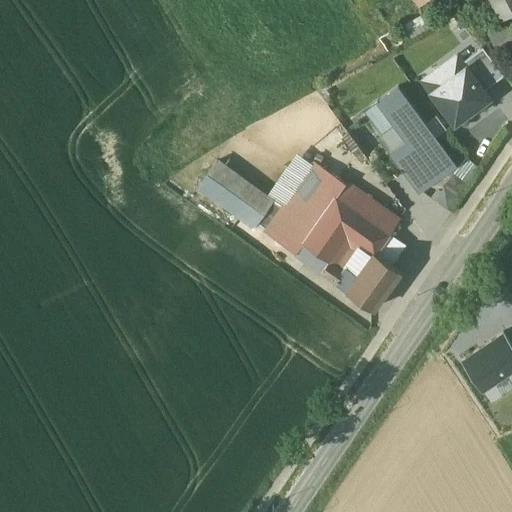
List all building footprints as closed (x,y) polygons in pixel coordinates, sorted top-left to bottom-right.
[(511,0),(494,0),(502,14),(511,8),(511,0)] [(511,25),(511,23),(490,34),(498,50),(511,43),(511,25)] [(503,74),(482,46),(464,60),(484,88),(503,74)] [(419,79),(453,125),(491,97),(484,88),(464,60),(457,51),(419,79)] [(419,193),(456,165),(398,87),(376,103),(392,125),(405,142),(389,154),(419,193)] [(364,112),(380,135),(392,125),(376,103),(364,112)] [(377,137),(389,154),(405,142),(392,125),(380,135),(377,137)] [(194,184),(264,231),(281,208),(214,161),(194,184)] [(281,208),(264,231),(295,253),(303,242),(302,242),(335,195),(336,196),(345,183),(314,161),(281,208)] [(398,220),(345,183),(336,196),(389,233),(398,220)] [(335,195),(302,242),(303,242),(295,253),(320,271),(328,260),(336,266),(350,246),(369,259),(374,252),(375,253),(389,233),(336,196),(335,195)] [(394,235),(384,249),(394,257),(405,242),(394,235)] [(375,253),(374,252),(369,259),(350,285),(347,290),(346,291),(372,309),(400,271),(375,253)] [(336,266),(328,260),(320,271),(337,283),(340,278),(345,272),(336,266)] [(350,285),(340,278),(337,283),(347,290),(350,285)] [(511,383),(511,344),(503,331),(461,360),(482,391),(506,375),(511,383)]
